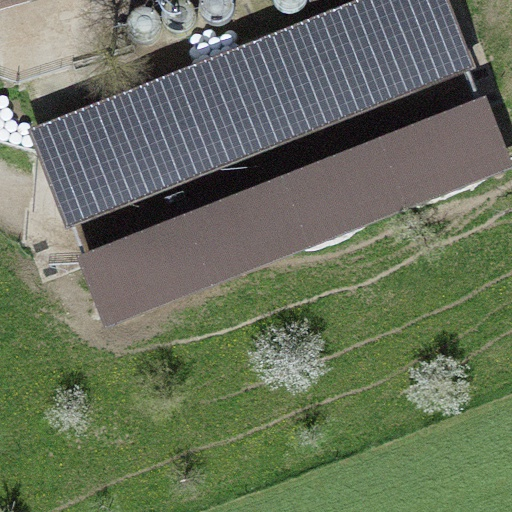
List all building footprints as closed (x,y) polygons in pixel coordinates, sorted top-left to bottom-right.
[(465,71),(436,0),(415,0),(43,146),(58,185),(74,224),(465,71)] [(203,0),(201,4),(200,12),(202,17),(206,22),(211,25),(217,26),(224,25),(229,21),(233,15),(234,10),(233,3),(230,0),(203,0)] [(272,0),(275,5),(279,10),(284,13),(292,14),(298,12),(303,9),(307,3),(307,0),(272,0)] [(187,3),(180,1),(176,2),(168,5),(164,10),(162,15),(161,22),(163,26),(165,29),(169,34),(175,36),(181,36),(187,35),(191,31),(195,25),(196,19),(195,12),(192,7),(187,3)] [(150,12),(145,11),(140,11),(135,13),(130,18),(127,23),(126,31),(129,37),(133,42),(138,45),(144,46),(150,45),(156,41),(160,34),(161,29),(160,21),(157,17),(150,12)] [(480,110),(89,264),(99,290),(110,317),(501,163),(480,110)]
